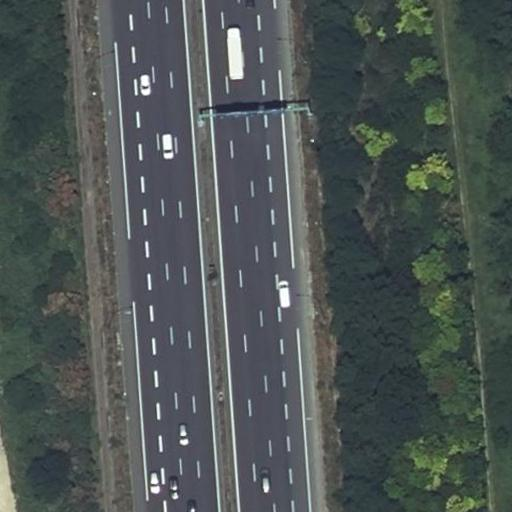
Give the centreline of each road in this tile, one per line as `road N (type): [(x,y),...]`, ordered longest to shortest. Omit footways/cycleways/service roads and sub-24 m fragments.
road 1 (motorway): [(157,0),(194,511)]
road 2 (motorway): [(266,463),(231,0)]
